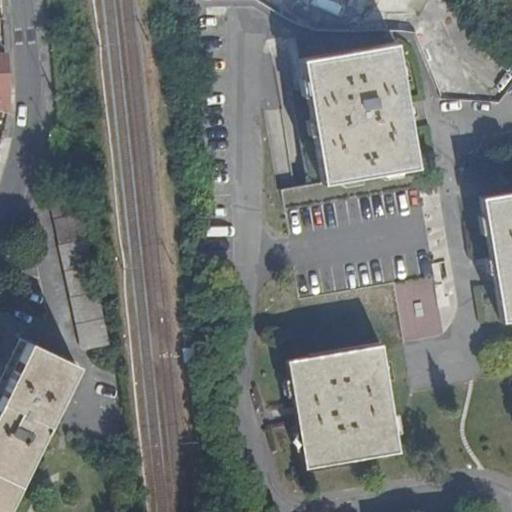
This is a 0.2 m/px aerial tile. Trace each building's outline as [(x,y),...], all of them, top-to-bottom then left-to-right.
[(331,17),(346,12),(356,5),(359,0),(291,0),(300,10),(315,16),(331,17)] [(322,185),(417,166),(409,126),(398,128),(394,104),(404,102),(392,42),(299,61),(322,185)] [(481,52),(465,71),(488,90),(504,71),(481,52)] [(0,54),(0,113),(10,116),(8,56),(0,54)] [(409,126),(404,102),(394,104),(398,128),(409,126)] [(284,205),(315,196),(311,182),(280,191),(284,205)] [(86,354),(113,350),(80,191),(74,193),(53,196),(86,354)] [(511,191),(500,194),(479,198),(494,271),(504,321),(511,320),(511,191)] [(432,276),(393,283),(404,342),(443,335),(432,276)] [(0,511),(8,511),(80,369),(23,340),(0,386),(0,511)] [(197,345),(184,346),(187,371),(199,369),(197,345)] [(285,361),(293,408),(301,406),(303,419),(295,420),(303,469),(398,452),(380,345),(285,361)] [(301,406),(293,408),(294,415),(295,420),(303,419),(301,406)]
